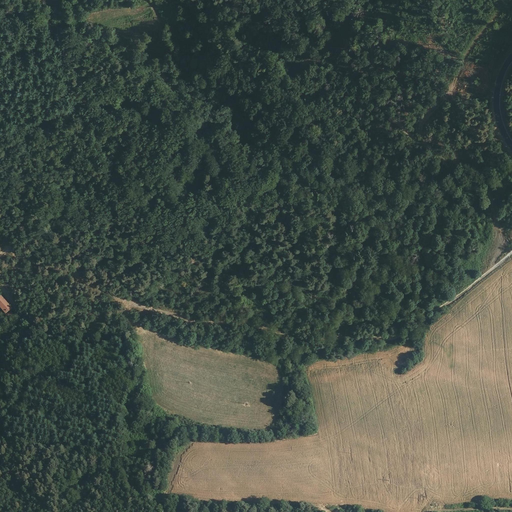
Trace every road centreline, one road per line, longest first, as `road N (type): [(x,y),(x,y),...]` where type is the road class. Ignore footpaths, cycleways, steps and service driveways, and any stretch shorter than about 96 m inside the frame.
road 1 (track): [(0,254),(5,248),(133,309),(278,334),(401,332),(511,246)]
road 2 (track): [(146,0),(170,53),(168,66),(0,125)]
